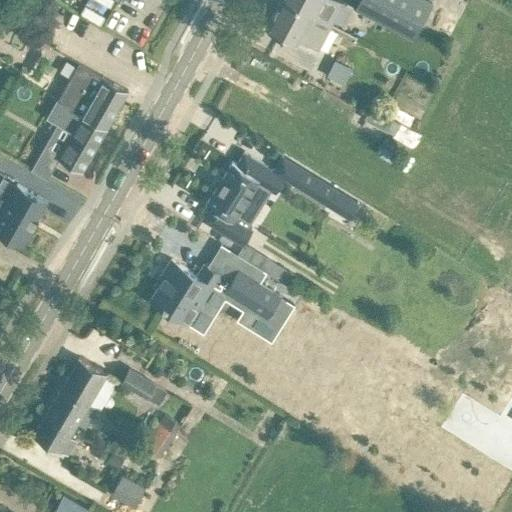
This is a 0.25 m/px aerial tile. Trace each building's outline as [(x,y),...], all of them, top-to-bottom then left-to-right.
[(331,22),(288,0),(279,0),(266,25),(296,42),(299,37),(318,47),(331,22)] [(288,0),(331,22),(342,0),(288,0)] [(358,0),(355,7),(412,38),(431,2),(427,0),(358,0)] [(323,75),(341,82),(348,65),(330,57),(323,75)] [(63,101),(62,101),(107,126),(128,89),(104,75),(79,61),(58,98),(63,101)] [(107,126),(62,101),(52,118),(70,129),(63,140),(56,153),(83,169),(107,126)] [(365,117),(394,135),(401,123),(372,105),(365,117)] [(231,132),(235,122),(209,112),(205,123),(231,132)] [(210,205),(202,217),(243,242),(253,227),(247,224),(235,216),(258,179),(270,186),(276,190),(284,176),(349,216),(358,201),(282,154),(273,168),(244,150),(237,162),(232,159),(231,160),(232,160),(207,201),(206,201),(206,202),(210,205)] [(0,185),(11,192),(0,212),(0,230),(21,242),(46,199),(17,182),(17,183),(3,175),(0,180),(0,185)] [(264,254),(258,265),(288,284),(295,273),(264,254)] [(216,286),(223,274),(205,263),(198,274),(172,257),(163,271),(167,273),(151,297),(188,320),(210,283),(216,286)] [(224,289),(268,316),(282,292),(239,266),(224,289)] [(89,402),(106,371),(79,355),(45,412),(73,429),(77,421),(86,426),(97,407),(89,402)] [(121,380),(149,396),(157,381),(130,365),(121,380)] [(73,429),(45,412),(33,433),(60,449),(61,449),(68,453),(76,438),(69,434),(73,429)] [(143,443),(161,455),(177,433),(176,432),(182,424),(166,413),(160,421),(159,420),(143,443)] [(117,435),(110,446),(123,454),(129,443),(117,435)] [(111,493),(134,506),(145,486),(122,473),(111,493)] [(52,511),(90,511),(92,509),(64,492),(52,511)]
